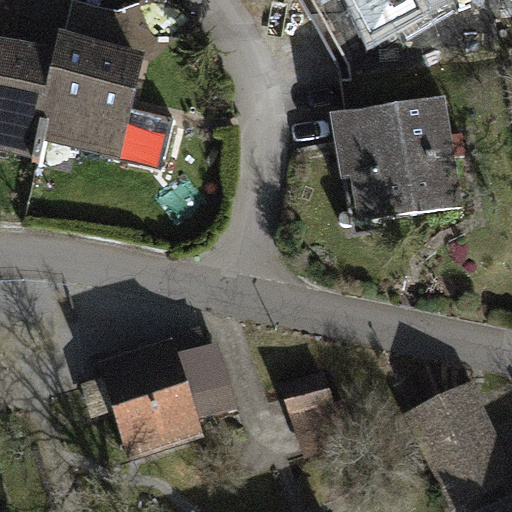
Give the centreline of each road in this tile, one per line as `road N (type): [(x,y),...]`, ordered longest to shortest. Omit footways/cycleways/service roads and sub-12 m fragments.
road 1 (residential): [(237,297),(261,151),(259,105),(238,44),(204,0)]
road 2 (residential): [(237,297),(511,356)]
road 3 (residential): [(0,259),(237,297)]
